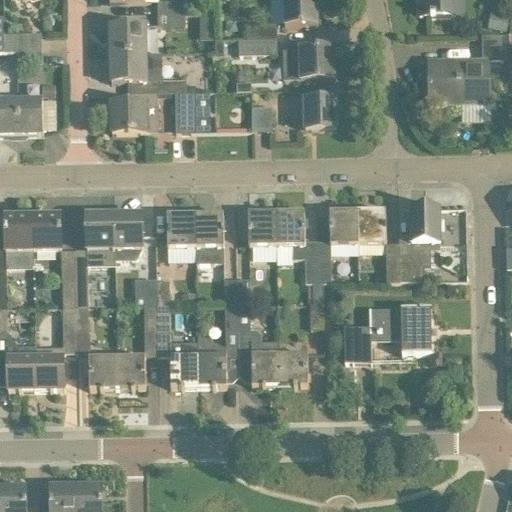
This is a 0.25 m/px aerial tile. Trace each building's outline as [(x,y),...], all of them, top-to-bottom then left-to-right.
[(109,0),(110,8),(130,8),(145,7),(145,0),(109,0)] [(419,0),(420,20),(431,20),(431,22),(436,22),(436,20),(452,20),(451,0),(419,0)] [(318,1),(298,2),(284,2),(285,32),(318,31),(318,1)] [(158,19),(185,18),(185,6),(157,6),(158,19)] [(185,18),(158,19),(158,32),(185,31),(185,18)] [(247,29),(247,45),(277,44),(277,29),(247,29)] [(111,60),(146,59),(146,31),(110,32),(111,60)] [(17,39),(4,39),(5,57),(17,57),(42,56),(41,38),(17,39)] [(463,101),(489,100),(489,65),(511,64),(511,40),(481,41),(482,65),(429,66),(430,110),(442,110),(442,111),(447,111),(447,110),(464,109),(463,101)] [(278,60),(277,44),(247,45),(239,45),(239,61),(278,60)] [(216,46),(216,61),(224,61),(224,45),(216,46)] [(283,86),(301,86),(335,85),(335,53),(300,54),(300,56),(282,57),(283,86)] [(42,69),(42,56),(17,57),(17,70),(42,69)] [(111,88),(131,88),(147,88),(146,59),(111,60),(111,88)] [(159,99),(175,99),(186,98),(186,85),(159,86),(159,99)] [(45,105),(56,105),(55,89),(45,89),(45,105)] [(186,98),(175,99),(176,118),(176,138),(196,138),(196,118),(195,98),(186,98)] [(159,138),(158,118),(158,99),(128,99),(128,109),(112,110),(112,140),(159,138)] [(0,141),(19,142),(18,106),(0,105),(0,141)] [(43,105),(23,106),(18,106),(19,142),(43,141),(43,105)] [(336,105),(316,105),(305,105),(306,135),(336,135),(336,105)] [(272,136),(272,116),(272,112),(252,111),(252,136),(272,136)] [(399,275),(400,287),(439,287),(439,270),(424,270),(424,249),(440,249),(440,215),(411,215),(412,262),(399,262),(399,275)] [(330,217),(330,237),(330,251),(358,251),(358,216),(330,217)] [(386,216),(358,216),(358,251),(386,250),(386,216)] [(277,218),(277,252),(293,252),(293,264),(306,264),(305,217),(277,218)] [(249,253),(277,252),(277,218),(249,218),(249,253)] [(168,254),(196,254),(195,219),(167,220),(168,254)] [(223,219),(195,219),(196,254),(196,269),(224,269),(224,253),(223,219)] [(136,266),(143,255),(142,220),(114,221),(115,266),(136,266)] [(86,221),(87,241),(87,256),(74,256),(75,288),(76,313),(89,313),(89,288),(88,272),(115,272),(115,266),(114,221),(86,221)] [(5,223),(5,243),(6,253),(0,253),(0,314),(8,315),(7,274),(34,274),(34,257),(33,222),(5,223)] [(33,222),(34,257),(62,256),(61,222),(33,222)] [(74,256),(62,256),(63,288),(63,314),(76,313),(75,288),(74,256)] [(387,288),(400,287),(399,275),(399,262),(386,262),(387,288)] [(319,289),(318,264),(306,264),(306,289),(313,289),(319,289)] [(331,264),(318,264),(319,289),(324,289),(331,289),(331,264)] [(135,312),(144,312),(157,312),(157,287),(157,284),(134,285),(135,312)] [(237,285),(224,285),(225,311),(238,311),(237,285)] [(250,285),(237,285),(238,311),(250,311),(250,285)] [(157,312),(170,312),(170,286),(157,287),(157,312)] [(313,289),(314,309),(324,309),(324,289),(319,289),(313,289)] [(324,309),(314,309),(311,309),(311,335),(324,335),(324,309)] [(238,336),(238,311),(225,311),(226,337),(238,336)] [(252,393),(263,392),(263,394),(266,394),(266,392),(280,392),(280,360),(279,348),(251,348),(250,311),(238,311),(238,336),(239,348),(239,376),(252,376),(252,393)] [(158,338),(157,312),(144,312),(145,338),(158,338)] [(157,312),(158,338),(158,362),(170,362),(171,394),(181,394),(182,396),(185,395),(185,394),(199,393),(198,361),(198,349),(170,350),(170,338),(170,312),(157,312)] [(76,359),(76,339),(76,313),(63,314),(64,339),(64,359),(76,359)] [(76,339),(89,339),(89,313),(76,313),(76,339)] [(23,397),(37,396),(36,364),(36,352),(20,353),(8,341),(8,315),(0,314),(0,384),(8,385),(9,397),(19,397),(19,398),(23,398),(23,397)] [(372,370),(372,349),(403,348),(404,360),(402,360),(402,361),(432,361),(432,359),(431,359),(430,316),(432,316),(432,315),(370,316),(370,333),(345,334),(345,370),(372,370)] [(198,341),(198,349),(198,361),(199,393),(213,393),(213,395),(216,395),(216,393),(227,393),(226,354),(198,341)] [(308,359),(280,360),(280,392),(294,392),(294,394),(298,394),(298,392),(308,392),(308,359)] [(145,362),(117,363),(118,395),(132,395),(132,396),(135,396),(135,395),(146,394),(145,362)] [(104,395),(118,395),(117,363),(89,363),(90,395),(100,395),(101,397),(104,397),(104,395)] [(64,364),(36,364),(37,396),(51,396),(51,398),(54,398),(54,396),(65,396),(64,364)] [(101,492),(76,493),(76,511),(102,511),(102,492),(101,492)] [(25,493),(0,494),(0,511),(26,511),(26,493),(25,493)] [(76,511),(76,493),(50,493),(50,511),(76,511)]
